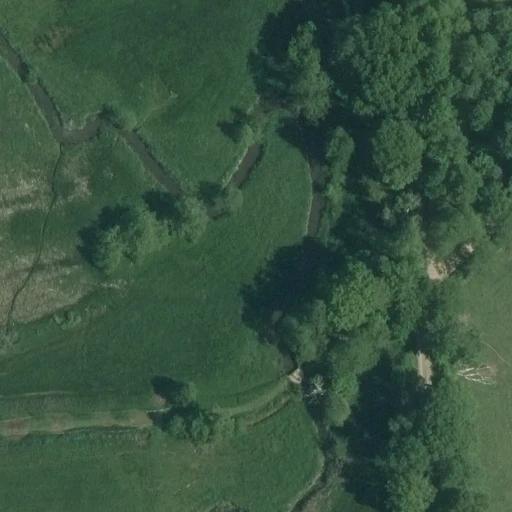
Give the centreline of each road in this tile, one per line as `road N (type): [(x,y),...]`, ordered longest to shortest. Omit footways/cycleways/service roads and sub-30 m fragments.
road 1 (track): [(301,374),(237,411),(0,428)]
road 2 (track): [(420,286),(405,0)]
road 3 (track): [(426,511),(420,286)]
road 4 (track): [(301,374),(420,286)]
